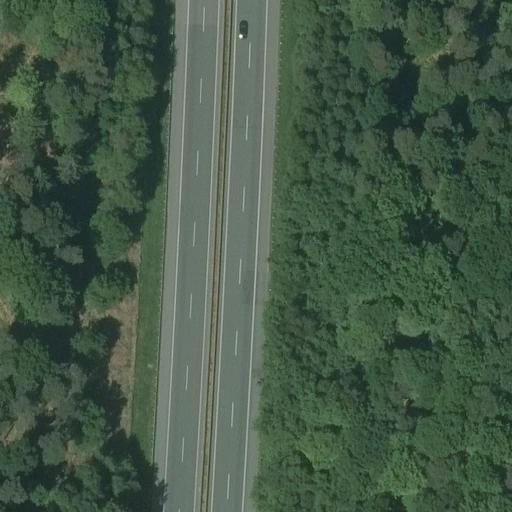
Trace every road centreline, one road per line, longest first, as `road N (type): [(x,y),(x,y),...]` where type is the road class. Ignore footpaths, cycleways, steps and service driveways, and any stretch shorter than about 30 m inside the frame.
road 1 (motorway): [(227,511),(250,0)]
road 2 (motorway): [(201,0),(179,511)]
